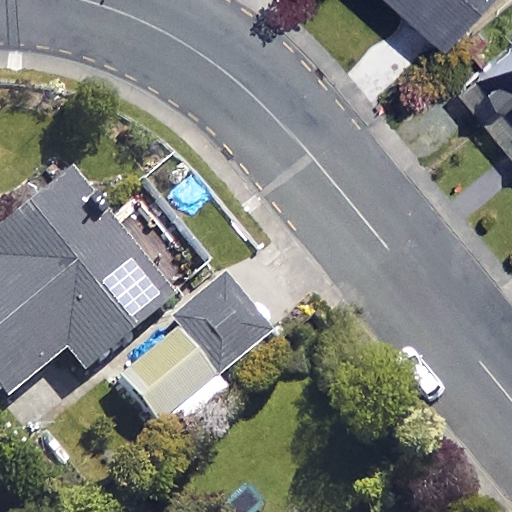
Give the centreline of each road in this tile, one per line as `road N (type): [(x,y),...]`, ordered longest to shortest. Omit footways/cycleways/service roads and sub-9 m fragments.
road 1 (residential): [(511,400),(270,108)]
road 2 (residential): [(87,0),(194,48),(270,108)]
